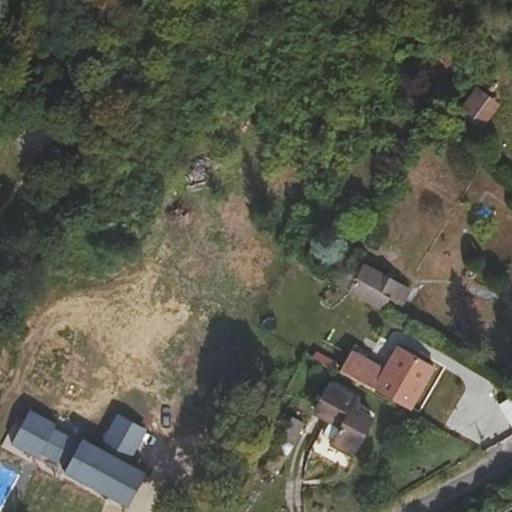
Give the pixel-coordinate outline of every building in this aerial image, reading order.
[(476,84),(462,104),(486,122),(501,103),(476,84)] [(438,155),(449,137),(428,121),(418,140),(438,155)] [(404,295),(362,267),(347,294),(353,297),(376,312),(383,300),(397,307),(404,295)] [(346,307),(353,297),(347,294),(340,289),(335,298),(346,307)] [(403,407),(425,369),(392,349),(371,386),(403,407)] [(326,446),(354,458),(377,404),(323,382),(310,414),(335,425),(326,446)] [(295,445),(306,423),(290,416),(280,438),(295,445)]
